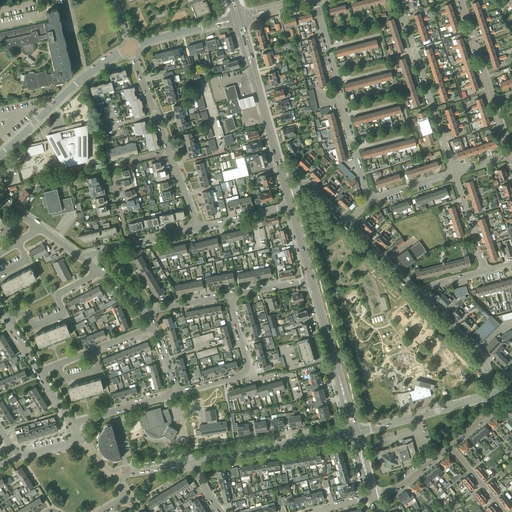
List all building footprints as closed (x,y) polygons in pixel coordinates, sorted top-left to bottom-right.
[(102,0),(98,0),(74,5),(78,24),(95,21),(95,25),(107,23),(102,0)] [(187,0),(186,1),(188,0),(192,0),(193,2),(191,3),(192,3),(193,6),(194,5),(196,9),(193,9),(194,10),(195,9),(196,12),(197,12),(198,16),(196,16),(196,17),(210,11),(206,0),(201,2),(200,0),(187,0)] [(362,7),(361,1),(356,2),(356,1),(354,1),(354,3),(352,3),(354,9),(356,8),(356,9),(359,9),(359,7),(362,7)] [(342,6),(337,7),(339,12),(342,12),(342,13),(345,12),(344,11),(347,10),(345,5),(343,6),(343,4),(342,5),(342,6)] [(339,12),(337,7),(333,8),(332,7),(331,7),(331,9),(329,9),(330,14),(333,14),(333,15),(335,14),(335,13),(339,12)] [(46,12),(46,13),(47,17),(48,17),(49,22),(45,23),(0,33),(0,40),(4,40),(6,49),(21,46),(22,46),(22,47),(22,48),(22,49),(22,50),(23,51),(23,52),(24,52),(24,53),(25,53),(26,53),(27,54),(28,54),(29,54),(30,54),(30,53),(31,53),(32,52),(33,51),(34,50),(34,49),(34,48),(34,47),(34,46),(33,45),(33,44),(32,44),(33,43),(39,42),(39,39),(48,37),(49,41),(55,69),(56,71),(53,72),(52,72),(52,73),(52,74),(47,75),(46,71),(47,71),(36,73),(34,73),(32,74),(31,74),(29,74),(28,74),(26,74),(24,74),(26,74),(25,87),(27,86),(28,90),(49,85),(49,81),(53,80),(54,84),(65,81),(64,78),(73,76),(70,65),(63,34),(65,33),(64,30),(65,30),(66,26),(61,27),(59,20),(60,20),(57,9),(51,10),(51,12),(49,12),(49,11),(48,11),(47,11),(46,12)] [(307,23),(305,15),(299,17),(301,24),(302,25),(307,23)] [(295,17),(289,19),(291,27),(291,28),(297,26),(296,23),(295,17)] [(390,28),(395,26),(394,23),(396,23),(395,20),(394,21),(393,18),(387,20),(388,22),(387,23),(388,25),(389,25),(390,28)] [(395,26),(390,28),(391,32),(390,32),(391,35),(392,34),(393,36),(398,34),(397,32),(399,32),(398,30),(397,30),(395,26)] [(258,36),(263,34),(267,33),(265,27),(261,28),(256,29),(258,36)] [(398,34),(393,36),(393,38),(392,38),(393,41),(394,40),(395,44),(401,42),(399,39),(401,38),(400,36),(399,36),(398,34)] [(227,45),(232,43),(230,36),(228,36),(220,38),(221,42),(226,41),(227,45)] [(217,48),(215,40),(215,39),(205,41),(208,50),(209,52),(217,50),(216,48),(217,48)] [(282,51),(292,48),(290,41),(281,43),(282,51)] [(401,42),(395,44),(396,47),(395,48),(396,50),(397,50),(398,52),(403,50),(403,48),(404,48),(403,45),(402,46),(401,42)] [(202,43),(195,44),(197,54),(204,52),(203,47),(202,43)] [(232,43),(227,45),(228,48),(224,49),(225,53),(232,51),(234,50),(232,43)] [(197,54),(195,44),(188,46),(189,51),(190,56),(197,54)] [(183,51),(179,52),(178,48),(172,50),(175,60),(184,58),(183,51)] [(175,60),(172,50),(167,51),(169,59),(172,59),(172,61),(175,60)] [(375,59),(377,58),(381,57),(382,57),(381,50),(379,51),(380,55),(377,56),(376,54),(374,55),(375,59)] [(271,58),(270,55),(269,52),(263,54),(264,60),(271,58)] [(155,54),(156,58),(153,59),(155,66),(158,65),(157,62),(163,61),(161,53),(155,54)] [(401,67),(407,65),(406,62),(407,62),(406,59),(405,59),(404,57),(399,59),(399,62),(398,62),(399,64),(400,64),(401,67)] [(271,58),(264,60),(266,66),(273,64),(271,58)] [(221,61),(223,64),(220,65),(220,68),(223,67),(238,63),(237,59),(228,62),(227,59),(221,61)] [(407,65),(401,67),(402,70),(401,71),(402,73),(403,73),(404,75),(409,73),(409,71),(410,71),(409,69),(408,69),(407,65)] [(270,80),(277,78),(275,72),(268,74),(269,76),(269,77),(268,77),(269,79),(270,79),(270,80)] [(323,73),(316,75),(317,78),(314,79),(315,81),(317,80),(324,79),(323,73)] [(409,73),(404,75),(405,77),(403,78),(404,80),(405,80),(406,83),(412,81),(411,78),(412,77),(411,75),(410,75),(409,73)] [(164,85),(173,83),(171,77),(163,79),(164,85)] [(280,77),(277,78),(270,80),(269,81),(270,83),(271,83),(271,84),(272,86),(278,84),(281,83),(280,79),(280,77)] [(413,85),(412,81),(406,83),(408,86),(406,87),(407,89),(408,89),(409,91),(414,89),(414,87),(415,87),(414,84),(413,85)] [(508,87),(506,81),(504,82),(499,84),(502,89),(508,87)] [(104,96),(103,93),(101,84),(98,85),(96,86),(98,94),(99,97),(104,96)] [(226,99),(237,96),(234,86),(223,89),(226,99)] [(135,91),(135,90),(134,87),(123,89),(124,92),(123,92),(124,96),(135,93),(135,91)] [(167,97),(175,94),(178,94),(177,88),(174,89),(166,91),(167,97)] [(414,89),(409,91),(410,93),(409,93),(409,96),(410,95),(411,99),(417,97),(416,93),(417,93),(416,90),(415,91),(414,89)] [(135,93),(124,96),(125,99),(126,99),(127,102),(129,101),(129,100),(137,98),(136,95),(135,93)] [(178,94),(175,94),(167,97),(168,102),(180,100),(178,94)] [(252,95),(239,99),(241,108),(254,104),(252,95)] [(237,98),(237,96),(226,99),(227,101),(230,110),(231,109),(233,114),(241,111),(237,98)] [(417,97),(411,99),(413,102),(411,102),(412,105),(413,104),(414,107),(420,105),(419,103),(420,102),(419,100),(418,100),(417,97)] [(139,98),(137,98),(129,100),(129,101),(130,104),(131,104),(131,106),(142,103),(141,100),(140,98),(139,98)] [(279,112),(288,109),(291,108),(290,104),(288,99),(282,101),(283,104),(277,106),(279,112)] [(131,106),(132,108),(131,109),(132,112),(143,109),(142,107),(143,107),(142,103),(131,106)] [(51,115),(56,119),(62,113),(58,109),(51,115)] [(143,109),(132,112),(133,116),(134,116),(134,118),(145,115),(144,112),(143,109)] [(290,111),(288,112),(283,113),(284,116),(281,117),(282,123),(292,120),(290,114),(294,113),(293,110),(290,111)] [(421,121),(426,119),(425,116),(426,115),(425,113),(424,113),(423,111),(418,113),(419,115),(418,116),(418,118),(419,118),(421,121)] [(228,131),(235,129),(233,120),(230,120),(230,118),(225,120),(228,131)] [(426,119),(421,121),(422,124),(421,125),(421,127),(422,127),(423,129),(428,127),(428,125),(429,125),(428,123),(427,123),(426,119)] [(135,126),(134,126),(135,130),(146,127),(145,124),(146,124),(145,121),(134,123),(135,126)] [(87,137),(85,137),(85,133),(87,133),(87,125),(82,127),(81,123),(51,130),(52,134),(47,135),(50,140),(28,145),(29,147),(27,148),(29,156),(45,152),(46,143),(54,141),(53,141),(54,144),(53,145),(56,151),(54,153),(56,156),(58,155),(64,166),(73,162),(74,163),(75,163),(76,162),(77,161),(77,160),(87,160),(87,148),(90,148),(90,143),(87,143),(87,137)] [(336,124),(329,126),(330,129),(327,129),(328,132),(331,131),(338,130),(336,124)] [(294,126),(280,130),(283,139),(296,136),(294,126)] [(146,127),(135,130),(136,133),(137,135),(144,134),(144,133),(148,132),(147,129),(146,129),(146,127)] [(428,127),(423,129),(424,131),(423,131),(423,134),(425,133),(426,137),(431,135),(430,131),(431,131),(430,129),(429,129),(428,127)] [(247,133),(242,134),(244,141),(249,140),(259,137),(257,130),(247,133)] [(154,131),(148,132),(144,133),(144,134),(145,137),(146,139),(157,136),(156,133),(155,133),(155,131),(154,131)] [(432,139),(431,135),(426,137),(427,140),(426,140),(426,143),(428,143),(428,145),(434,143),(433,141),(434,141),(433,138),(432,139)] [(147,141),(146,142),(147,145),(158,142),(157,140),(158,140),(157,136),(146,139),(147,141)] [(295,147),(301,144),(302,143),(298,137),(294,140),(292,142),(291,141),(287,144),(290,150),(295,147)] [(158,145),(158,142),(147,145),(148,149),(149,151),(160,148),(159,145),(158,145)] [(133,143),(129,144),(132,154),(134,154),(134,155),(138,154),(135,143),(133,143)] [(126,144),(126,145),(124,146),(126,157),(130,156),(130,155),(132,154),(129,144),(126,144)] [(114,148),(112,149),(115,160),(118,159),(118,158),(120,157),(118,146),(114,147),(114,148)] [(121,146),(118,146),(120,157),(123,157),(126,157),(124,146),(121,146)] [(295,147),(290,150),(293,156),(298,153),(300,151),(299,148),(296,150),(295,147)] [(112,149),(110,149),(109,149),(106,150),(108,159),(109,160),(111,160),(115,160),(112,149)] [(257,153),(244,157),(244,156),(242,157),(235,159),(238,167),(222,171),(225,181),(249,175),(246,166),(247,166),(246,163),(256,160),(258,167),(262,166),(267,165),(267,162),(265,156),(264,154),(259,155),(257,156),(256,153),(258,153),(257,153)] [(27,167),(19,168),(20,175),(40,173),(38,160),(42,159),(41,154),(37,154),(37,159),(35,160),(36,163),(26,164),(27,167)] [(326,165),(327,164),(330,160),(325,155),(321,158),(320,159),(326,165)] [(309,158),(308,157),(305,159),(303,157),(298,162),(298,164),(299,165),(301,165),(302,166),(309,158)] [(309,158),(302,166),(304,168),(304,169),(305,170),(306,170),(311,165),(309,163),(311,160),(309,158)] [(153,173),(166,170),(166,169),(165,170),(164,167),(163,167),(162,161),(160,161),(156,162),(157,162),(152,163),(153,168),(152,168),(153,173)] [(429,164),(431,169),(435,168),(436,169),(437,168),(437,167),(439,167),(437,161),(435,162),(435,161),(432,162),(432,163),(429,164)] [(423,166),(421,166),(423,172),(425,171),(425,172),(427,172),(426,171),(431,169),(429,164),(426,165),(426,164),(423,165),(423,166)] [(314,178),(321,170),(317,166),(310,174),(310,175),(311,176),(312,176),(314,178)] [(423,172),(421,166),(419,167),(419,166),(416,167),(417,168),(413,169),(415,174),(420,173),(420,174),(421,174),(421,172),(423,172)] [(122,180),(135,177),(134,172),(133,172),(132,168),(127,169),(123,170),(124,170),(122,171),(123,177),(123,180),(122,180)] [(496,176),(506,173),(504,168),(497,170),(498,173),(495,174),(496,176)] [(415,174),(413,169),(410,170),(410,169),(407,170),(408,171),(405,172),(407,177),(409,176),(410,177),(411,177),(411,176),(415,174)] [(166,170),(153,173),(157,172),(158,176),(157,176),(158,181),(170,179),(170,178),(169,178),(169,175),(168,176),(166,170)] [(321,170),(314,178),(315,179),(315,180),(316,181),(318,181),(323,176),(321,174),(323,172),(321,170)] [(394,175),(391,176),(393,182),(397,180),(397,181),(399,181),(398,180),(401,179),(399,174),(397,174),(396,173),(394,174),(394,175)] [(89,188),(102,185),(100,185),(100,182),(99,182),(98,181),(97,176),(96,177),(96,176),(92,177),(88,179),(89,183),(88,183),(89,188)] [(393,182),(391,176),(388,177),(387,176),(385,177),(385,178),(382,179),(383,185),(387,184),(387,185),(388,184),(388,183),(393,182)] [(135,177),(122,180),(123,186),(122,187),(123,189),(123,190),(135,187),(134,187),(133,182),(136,181),(135,177)] [(467,188),(474,186),(472,181),(475,179),(475,177),(470,179),(471,181),(465,182),(467,188)] [(328,191),(335,184),(330,179),(328,182),(329,182),(324,188),(324,189),(325,190),(326,190),(328,191)] [(357,182),(354,179),(352,181),(349,184),(352,187),(357,182)] [(383,185),(382,179),(380,180),(379,179),(377,180),(377,181),(375,181),(377,187),(379,186),(379,187),(381,187),(380,186),(383,185)] [(160,192),(172,190),(172,189),(172,190),(171,187),(169,181),(159,183),(160,187),(161,192),(160,192)] [(272,182),(263,184),(263,185),(259,186),(261,191),(264,189),(273,186),(272,182)] [(501,192),(511,188),(509,183),(502,185),(503,188),(500,189),(501,192)] [(335,184),(328,191),(329,193),(329,194),(330,195),(331,195),(332,195),(337,190),(335,188),(337,186),(335,184)] [(28,185),(25,189),(19,198),(22,200),(30,190),(32,187),(28,185)] [(102,185),(89,188),(92,187),(93,191),(92,191),(94,196),(93,196),(93,197),(105,194),(105,193),(104,191),(102,185)] [(448,194),(446,188),(444,189),(444,188),(441,189),(442,190),(438,191),(440,198),(445,196),(444,195),(448,194)] [(60,200),(58,195),(57,189),(44,192),(45,192),(46,196),(42,197),(44,207),(48,206),(50,213),(49,213),(52,212),(52,216),(60,214),(61,214),(65,213),(71,212),(74,211),(71,198),(60,200)] [(126,201),(138,198),(137,198),(136,193),(135,193),(134,189),(124,192),(126,198),(125,198),(126,201)] [(30,190),(22,200),(26,203),(32,194),(31,194),(32,192),(30,190)] [(172,190),(160,192),(160,193),(162,192),(163,196),(162,196),(163,201),(163,202),(175,199),(175,198),(174,199),(174,196),(173,196),(171,190),(172,190)] [(203,198),(211,196),(210,190),(202,192),(203,198)] [(440,198),(438,191),(435,192),(434,191),(432,192),(432,193),(430,194),(432,199),(435,198),(436,199),(440,198)] [(426,195),(422,196),(425,203),(429,201),(429,200),(432,199),(430,194),(428,194),(428,193),(425,194),(426,195)] [(342,205),(349,198),(349,197),(348,198),(344,194),(343,196),(341,194),(337,199),(338,200),(338,201),(338,202),(338,203),(339,204),(340,204),(342,205)] [(258,199),(258,198),(254,199),(256,204),(272,200),(271,195),(258,199)] [(96,208),(108,205),(107,202),(106,202),(105,196),(95,198),(96,203),(95,203),(96,208)] [(247,206),(244,198),(244,196),(240,197),(240,196),(238,197),(239,199),(241,208),(247,206)] [(425,203),(422,196),(419,197),(419,196),(416,197),(416,198),(414,199),(416,204),(419,203),(420,204),(425,203)] [(244,198),(247,206),(253,205),(250,197),(244,198)] [(138,198),(126,201),(127,201),(128,205),(127,205),(128,210),(140,207),(139,207),(138,202),(137,202),(136,199),(138,198)] [(349,198),(342,205),(343,207),(343,208),(344,209),(345,209),(346,209),(351,203),(349,201),(351,199),(349,198)] [(409,206),(408,201),(406,202),(405,200),(403,201),(403,202),(400,204),(402,210),(407,209),(406,207),(409,206)] [(235,209),(233,201),(227,202),(229,211),(235,209)] [(402,210),(400,204),(396,205),(396,203),(393,204),(394,205),(392,206),(393,211),(397,210),(397,212),(402,210)] [(480,204),(473,206),(475,212),(481,210),(480,204)] [(108,205),(96,208),(97,208),(98,212),(99,217),(98,217),(110,214),(109,211),(107,205),(108,205)] [(449,214),(456,212),(454,206),(448,208),(449,211),(439,214),(440,217),(446,215),(449,214)] [(175,212),(178,222),(181,221),(180,219),(185,217),(183,210),(175,212)] [(178,222),(175,212),(167,214),(169,222),(169,221),(174,220),(174,223),(178,222)] [(167,214),(160,216),(162,226),(165,225),(165,222),(169,221),(169,222),(167,214)] [(160,216),(152,218),(154,225),(158,224),(159,226),(162,226),(160,216)] [(277,216),(271,218),(272,223),(273,225),(279,224),(277,216)] [(479,226),(486,223),(484,217),(477,220),(479,226)] [(152,218),(144,220),(146,229),(149,229),(149,226),(153,225),(154,225),(152,218)] [(272,223),(271,218),(264,219),(266,227),(273,225),(272,223)] [(365,228),(372,221),(370,219),(368,221),(366,219),(361,224),(361,225),(361,226),(362,227),(364,227),(365,228)] [(144,220),(136,222),(138,229),(142,228),(143,230),(146,229),(144,220)] [(372,221),(365,228),(367,230),(366,231),(367,232),(369,232),(374,227),(372,225),(374,223),(372,221)] [(138,229),(136,222),(128,223),(130,233),(134,232),(133,230),(138,229)] [(97,224),(101,239),(104,237),(109,236),(109,237),(110,237),(106,223),(107,226),(103,227),(104,229),(99,231),(97,224)] [(106,223),(110,237),(113,235),(117,234),(116,230),(115,230),(114,227),(110,228),(109,226),(107,226),(106,223)] [(101,239),(97,224),(98,227),(95,228),(95,231),(90,233),(89,230),(92,241),(95,239),(100,238),(101,239)] [(278,239),(287,236),(286,229),(278,232),(279,236),(277,237),(278,239)] [(462,229),(455,232),(457,237),(464,235),(462,229)] [(92,241),(89,230),(84,231),(85,234),(77,236),(85,242),(92,240),(92,242),(92,241)] [(380,242),(387,235),(385,233),(383,236),(381,234),(375,239),(376,239),(376,240),(377,241),(378,241),(380,242)] [(389,237),(387,235),(380,242),(381,243),(381,245),(382,246),(383,246),(384,246),(386,249),(390,245),(387,243),(388,241),(387,239),(389,237)] [(289,242),(287,236),(278,239),(278,240),(280,240),(282,244),(289,242)] [(510,239),(509,239),(508,240),(509,242),(503,243),(507,256),(511,255),(511,244),(511,245),(510,239)] [(407,249),(397,256),(399,261),(402,264),(407,266),(415,261),(414,260),(427,252),(419,241),(407,250),(407,249)] [(48,253),(43,243),(40,245),(41,245),(37,248),(41,256),(48,253)] [(41,256),(37,248),(31,251),(35,260),(41,256)] [(285,257),(293,255),(291,248),(286,250),(283,251),(285,257)] [(495,252),(489,255),(491,261),(498,259),(496,255),(499,254),(499,255),(500,254),(501,257),(504,256),(502,250),(495,252)] [(136,264),(144,260),(141,255),(133,259),(136,264)] [(293,255),(285,257),(287,263),(294,261),(293,255)] [(415,269),(417,279),(464,267),(471,265),(469,259),(468,256),(465,257),(464,257),(465,260),(420,271),(419,268),(418,268),(418,266),(415,267),(415,269)] [(56,270),(65,265),(63,261),(64,261),(63,258),(53,263),(56,270)] [(147,264),(144,260),(136,264),(139,269),(147,264)] [(147,264),(139,269),(142,274),(149,269),(147,264)] [(68,271),(65,265),(56,270),(59,276),(68,271)] [(36,279),(32,271),(33,271),(32,269),(30,267),(16,275),(21,286),(25,284),(25,283),(27,282),(27,283),(36,279)] [(152,274),(149,269),(142,274),(145,278),(152,274)] [(71,278),(68,271),(59,276),(63,282),(71,278)] [(287,278),(285,273),(283,273),(283,271),(278,271),(280,279),(287,278)] [(152,274),(145,278),(147,283),(155,279),(152,274)] [(21,286),(16,275),(1,283),(6,294),(11,292),(10,290),(12,289),(13,291),(21,286)] [(155,279),(147,283),(150,288),(158,283),(155,279)] [(507,280),(501,282),(503,289),(509,287),(507,280)] [(503,289),(501,282),(495,283),(497,291),(503,289)] [(158,283),(150,288),(153,293),(161,288),(158,283)] [(497,291),(495,283),(489,285),(490,292),(497,291)] [(490,292),(489,285),(482,287),(484,294),(490,292)] [(99,286),(93,289),(97,295),(102,292),(99,286)] [(461,299),(468,292),(466,286),(454,289),(456,297),(459,296),(461,299)] [(484,294),(482,287),(476,288),(478,295),(484,294)] [(161,288),(153,293),(156,297),(163,293),(161,288)] [(97,295),(93,289),(88,292),(91,298),(97,295)] [(298,294),(297,291),(289,294),(291,299),(293,298),(295,303),(304,301),(301,293),(298,294)] [(442,304),(452,295),(447,291),(446,291),(443,294),(442,294),(440,292),(433,295),(434,296),(432,296),(436,300),(439,303),(440,304),(441,303),(442,304)] [(91,298),(88,292),(83,294),(86,300),(91,298)] [(86,300),(83,294),(77,297),(81,303),(86,300)] [(452,295),(442,304),(442,305),(444,307),(445,307),(448,304),(450,306),(456,299),(452,295)] [(270,309),(278,307),(275,296),(267,298),(269,305),(268,305),(270,309)] [(81,303),(77,297),(72,300),(75,306),(81,303)] [(454,317),(464,308),(461,305),(464,302),(461,299),(455,304),(458,307),(451,313),(454,317)] [(75,306),(72,300),(67,303),(70,309),(75,306)] [(115,313),(122,311),(120,305),(113,308),(115,313)] [(464,308),(454,317),(455,317),(455,319),(456,320),(457,319),(458,320),(465,313),(466,315),(468,312),(464,308)] [(288,319),(307,314),(306,310),(298,312),(298,310),(293,311),(294,314),(289,316),(287,316),(288,319)] [(486,310),(481,313),(487,319),(490,316),(491,315),(486,310)] [(124,316),(122,311),(115,313),(118,319),(124,316)] [(99,313),(91,317),(94,322),(101,318),(100,316),(99,313)] [(267,316),(271,328),(276,326),(272,314),(267,316)] [(307,314),(288,319),(288,320),(288,322),(289,325),(295,324),(294,321),(297,320),(299,320),(300,321),(308,318),(307,314)] [(464,326),(473,317),(471,315),(468,317),(467,316),(461,323),(461,324),(461,325),(462,326),(463,326),(464,326)] [(126,322),(124,316),(118,319),(120,325),(126,322)] [(490,316),(487,319),(472,334),(481,343),(500,325),(490,316)] [(473,317),(464,326),(467,330),(474,323),(473,322),(476,320),(473,317)] [(129,328),(126,322),(120,325),(122,330),(129,328)] [(295,332),(311,328),(310,325),(310,323),(309,323),(309,322),(302,324),(303,327),(300,328),(291,330),(292,333),(295,332)] [(70,334),(66,323),(56,326),(57,327),(55,328),(54,327),(50,329),(55,340),(70,334)] [(280,334),(277,326),(271,328),(273,336),(280,334)] [(39,346),(55,340),(50,329),(41,332),(41,333),(39,334),(39,333),(34,335),(39,346)] [(104,330),(98,332),(100,339),(106,336),(104,330)] [(501,338),(503,341),(511,335),(511,331),(510,330),(500,336),(501,338)] [(100,339),(98,332),(92,334),(95,341),(100,339)] [(89,343),(86,337),(85,334),(80,336),(83,345),(89,343)] [(92,334),(86,337),(89,343),(95,341),(92,334)] [(503,341),(501,338),(499,341),(495,337),(485,347),(491,353),(503,341)] [(6,339),(0,342),(0,345),(2,349),(9,344),(6,339)] [(300,348),(310,346),(309,342),(308,342),(307,339),(298,341),(300,348)] [(142,344),(145,351),(150,348),(148,342),(142,344)] [(9,344),(2,349),(5,354),(12,349),(9,344)] [(142,344),(136,346),(139,353),(145,351),(142,344)] [(501,345),(494,352),(493,354),(496,357),(496,358),(500,362),(504,357),(504,358),(507,355),(503,351),(505,349),(501,345)] [(139,353),(136,346),(131,349),(133,355),(139,353)] [(310,346),(300,348),(302,355),(312,352),(311,349),(310,349),(309,346),(310,346)] [(15,355),(12,349),(5,354),(8,359),(15,355)] [(131,349),(125,351),(128,357),(133,355),(131,349)] [(128,357),(125,351),(120,353),(122,359),(128,357)] [(312,352),(302,355),(303,360),(298,361),(300,366),(306,364),(306,363),(304,364),(304,362),(315,359),(315,358),(314,359),(313,355),(312,356),(311,353),(312,353),(312,352)] [(122,359),(120,353),(114,355),(117,362),(122,359)] [(117,362),(114,355),(108,357),(111,364),(117,362)] [(111,364),(108,357),(103,360),(105,366),(111,364)] [(508,361),(504,358),(504,357),(500,362),(504,366),(506,363),(508,365),(511,361),(511,360),(510,359),(508,361)] [(266,365),(265,360),(258,361),(260,367),(262,367),(263,371),(272,368),(270,364),(266,365)] [(311,379),(320,377),(319,374),(321,374),(320,372),(319,372),(318,371),(315,372),(314,370),(315,369),(314,365),(305,368),(307,374),(308,380),(311,379)] [(25,370),(19,373),(22,379),(27,377),(25,370)] [(19,373),(13,375),(16,381),(22,379),(19,373)] [(13,375),(8,377),(11,384),(16,381),(13,375)] [(8,377),(2,380),(5,386),(11,384),(8,377)] [(320,377),(311,379),(312,385),(307,386),(308,389),(317,387),(316,384),(321,383),(320,377)] [(84,382),(88,394),(104,390),(100,378),(84,382)] [(277,382),(279,390),(282,389),(283,392),(285,391),(284,388),(282,380),(277,382)] [(434,385),(422,381),(417,380),(414,390),(409,391),(411,399),(408,400),(410,406),(414,405),(412,401),(431,396),(429,389),(433,390),(434,385)] [(88,394),(84,382),(68,387),(71,399),(88,394)] [(275,394),(272,383),(267,385),(269,393),(272,392),(273,395),(275,394)] [(255,384),(250,385),(253,397),(255,396),(254,393),(257,393),(258,396),(259,396),(256,388),(255,384)] [(236,398),(234,389),(233,386),(234,386),(233,385),(231,386),(232,389),(228,390),(229,394),(227,395),(228,400),(236,398)] [(250,385),(245,387),(247,395),(250,395),(251,397),(253,397),(250,385)] [(31,396),(38,392),(35,386),(28,391),(31,396)] [(262,386),(256,388),(259,396),(262,395),(262,398),(265,397),(262,386)] [(239,387),(234,389),(236,398),(242,396),(240,388),(239,387)] [(317,387),(308,389),(308,392),(311,391),(314,391),(315,396),(324,394),(323,388),(318,390),(317,387)] [(41,397),(38,392),(31,396),(34,401),(41,397)] [(324,394),(315,396),(316,402),(314,402),(315,405),(321,404),(321,401),(325,400),(324,394)] [(44,402),(41,397),(34,401),(37,406),(44,402)] [(48,407),(44,402),(37,406),(41,412),(39,412),(41,415),(46,412),(44,409),(48,407)] [(321,404),(315,405),(315,408),(318,408),(319,413),(328,411),(327,405),(322,407),(321,404)] [(5,405),(0,408),(0,412),(1,415),(8,410),(5,405)] [(143,429),(145,429),(145,430),(146,431),(146,432),(147,433),(147,434),(148,434),(149,435),(150,435),(150,436),(151,436),(152,437),(153,437),(154,437),(155,438),(156,438),(157,438),(158,438),(159,438),(160,437),(161,437),(160,436),(164,435),(172,439),(177,430),(170,426),(170,425),(170,424),(170,423),(170,422),(171,421),(168,409),(161,411),(160,408),(146,412),(146,415),(139,417),(143,429)] [(24,411),(22,409),(17,412),(19,414),(21,413),(24,418),(27,416),(25,414),(24,411)] [(206,421),(208,424),(199,426),(201,436),(211,434),(210,433),(217,432),(218,433),(227,431),(226,421),(217,423),(215,409),(205,411),(206,421)] [(11,415),(8,410),(1,415),(4,420),(11,415)] [(328,411),(319,413),(321,419),(318,419),(319,422),(326,421),(325,418),(330,417),(328,411)] [(300,415),(294,416),(296,425),(302,424),(301,419),(304,419),(303,412),(300,412),(300,415)] [(296,425),(294,416),(294,413),(285,415),(287,422),(290,421),(290,426),(296,425)] [(15,421),(11,415),(4,420),(8,425),(15,421)] [(283,418),(277,419),(279,428),(284,427),(284,422),(287,422),(285,415),(282,415),(283,418)] [(54,417),(47,419),(51,432),(58,430),(55,422),(54,417)] [(271,417),(268,418),(269,424),(272,424),(273,429),(279,428),(277,419),(272,420),(271,417)] [(492,420),(500,429),(502,428),(499,424),(501,423),(496,417),(492,420)] [(269,424),(268,418),(265,418),(266,421),(260,422),(262,431),(267,430),(266,425),(269,424)] [(47,419),(41,421),(45,434),(51,432),(47,419)] [(252,427),(251,420),(248,421),(248,423),(243,424),(244,434),(250,433),(249,428),(252,427)] [(262,431),(260,422),(254,422),(254,420),(251,420),(252,427),(255,427),(256,432),(262,431)] [(500,429),(492,420),(489,423),(493,429),(495,427),(498,431),(500,429)] [(41,421),(34,423),(38,436),(45,434),(41,421)] [(34,423),(28,425),(32,438),(38,436),(34,423)] [(237,423),(231,424),(232,430),(236,430),(237,432),(238,432),(239,435),(244,434),(243,424),(237,425),(237,423)] [(115,437),(111,424),(109,425),(107,426),(106,427),(104,428),(102,430),(101,431),(100,433),(99,435),(99,437),(98,439),(98,441),(98,443),(99,445),(99,447),(100,448),(101,450),(102,452),(104,454),(105,455),(107,456),(109,457),(112,458),(114,458),(116,458),(118,458),(121,458),(117,444),(115,437)] [(28,425),(21,427),(25,440),(32,438),(28,425)] [(486,426),(482,429),(489,438),(491,436),(490,435),(490,436),(488,433),(490,431),(486,426)] [(25,440),(21,427),(15,429),(16,433),(19,442),(25,440)] [(482,429),(478,432),(482,438),(484,436),(486,438),(486,439),(487,439),(489,438),(482,429)] [(482,438),(478,432),(474,436),(480,443),(482,442),(480,440),(482,438)] [(480,443),(474,436),(470,439),(474,444),(477,442),(479,445),(480,443)] [(381,469),(382,473),(385,472),(391,470),(394,469),(396,471),(397,469),(415,464),(418,463),(412,440),(412,442),(391,447),(389,446),(388,448),(376,452),(381,469)] [(463,444),(469,453),(471,451),(469,449),(472,447),(467,441),(463,444)] [(469,453),(463,444),(459,447),(464,453),(466,452),(468,454),(469,453)] [(333,459),(342,456),(340,450),(332,452),(332,457),(332,459),(333,459)] [(344,462),(342,456),(333,459),(335,464),(337,464),(344,462)] [(448,457),(445,460),(451,468),(453,466),(451,464),(453,462),(448,457)] [(451,468),(445,460),(441,463),(446,468),(448,467),(450,469),(451,468)] [(249,476),(248,465),(241,466),(242,469),(239,470),(241,477),(249,476)] [(434,469),(440,477),(442,475),(440,473),(443,471),(438,465),(434,469)] [(479,475),(483,471),(482,469),(483,468),(481,465),(475,470),(479,475)] [(18,476),(24,472),(20,467),(15,471),(18,476)] [(346,468),(339,470),(336,471),(337,477),(347,474),(346,468)] [(434,469),(430,472),(435,478),(437,476),(439,478),(440,477),(434,469)] [(494,475),(496,478),(503,472),(501,469),(494,475)] [(483,471),(479,475),(483,480),(489,475),(487,472),(485,473),(483,471)] [(24,472),(18,476),(16,477),(17,479),(19,478),(21,481),(27,477),(24,472)] [(435,478),(430,472),(426,475),(433,483),(434,482),(432,479),(435,478)] [(349,480),(347,474),(337,477),(339,483),(342,482),(349,480)] [(229,475),(218,477),(219,480),(218,480),(217,481),(218,483),(230,481),(229,475)] [(433,483),(426,475),(422,478),(427,484),(429,482),(431,485),(433,483)] [(463,488),(471,481),(467,476),(461,481),(464,484),(464,485),(462,487),(463,488)] [(30,482),(27,477),(21,481),(24,486),(30,482)] [(180,482),(185,490),(188,488),(187,487),(189,485),(185,478),(180,482)] [(491,489),(495,486),(494,484),(496,482),(493,479),(487,484),(491,489)] [(230,481),(218,483),(219,486),(220,487),(220,486),(221,489),(231,487),(230,481)] [(415,484),(422,492),(423,491),(421,488),(424,487),(419,481),(415,484)] [(471,481),(463,488),(460,491),(461,492),(466,487),(467,488),(470,491),(475,486),(471,481)] [(33,488),(30,482),(24,486),(27,491),(33,488)] [(180,482),(175,485),(179,492),(181,490),(182,492),(185,490),(180,482)] [(341,490),(339,491),(339,493),(354,488),(353,484),(349,485),(344,487),(344,488),(341,489),(341,490)] [(422,492),(415,484),(411,487),(416,493),(418,491),(420,494),(422,492)] [(175,485),(169,488),(173,495),(179,492),(175,485)] [(497,488),(495,486),(491,489),(495,494),(501,489),(499,486),(497,488)] [(233,493),(231,487),(221,489),(222,495),(233,493)] [(169,488),(164,492),(168,498),(173,495),(169,488)] [(354,488),(339,493),(340,493),(341,497),(346,496),(346,495),(355,493),(354,488)] [(315,492),(318,501),(324,499),(321,490),(315,492)] [(310,494),(307,495),(306,491),(303,491),(304,495),(306,504),(312,502),(310,494)] [(479,499),(483,496),(479,491),(473,496),(476,499),(477,497),(479,499)] [(168,498),(164,492),(159,495),(163,501),(164,503),(166,501),(165,500),(168,498)] [(315,492),(310,494),(312,502),(318,501),(315,492)] [(408,495),(406,492),(398,497),(403,504),(407,501),(408,502),(414,498),(411,493),(408,495)] [(233,493),(222,495),(224,501),(234,499),(233,493)] [(503,504),(507,500),(506,498),(508,497),(505,494),(499,499),(503,504)] [(159,495),(153,498),(157,505),(163,501),(159,495)] [(304,495),(298,497),(301,505),(306,504),(304,495)] [(292,496),(283,499),(285,505),(288,504),(289,509),(295,507),(292,499),(292,496)] [(483,496),(479,499),(481,502),(479,503),(481,506),(487,501),(483,496)] [(301,505),(298,497),(292,499),(295,507),(301,505)] [(40,498),(34,501),(38,507),(43,504),(40,498)] [(157,505),(153,498),(148,501),(149,504),(147,505),(150,510),(153,509),(152,508),(157,505)] [(195,507),(201,503),(197,498),(188,503),(190,506),(193,504),(195,507)] [(507,500),(503,504),(507,509),(511,505),(511,502),(511,501),(509,502),(507,500)] [(34,501),(29,504),(33,510),(38,507),(34,501)] [(267,504),(268,507),(269,511),(276,511),(274,502),(267,504)] [(201,503),(195,507),(198,511),(204,508),(201,503)]
